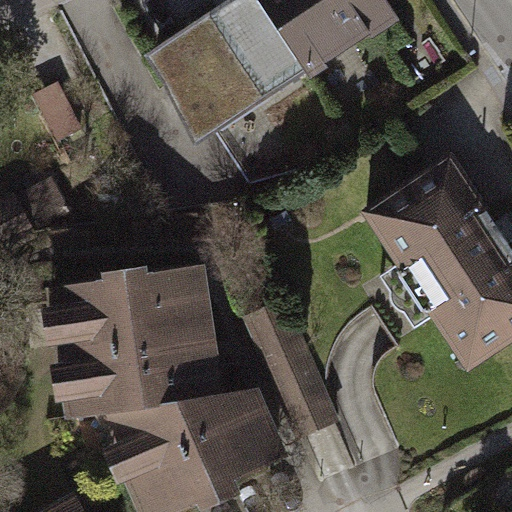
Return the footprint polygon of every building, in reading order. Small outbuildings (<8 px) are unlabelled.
[(230,0),(156,48),(214,138),(394,21),(380,0),(230,0)] [(465,378),(511,348),(511,254),(454,161),(364,217),(465,378)] [(10,192),(0,197),(0,260),(36,239),(10,192)] [(231,393),(201,268),(53,289),(83,426),(138,511),(186,511),(285,455),(261,386),(231,393)] [(277,301),(245,317),(306,440),(338,424),(277,301)] [(79,511),(70,497),(43,511),(79,511)]
